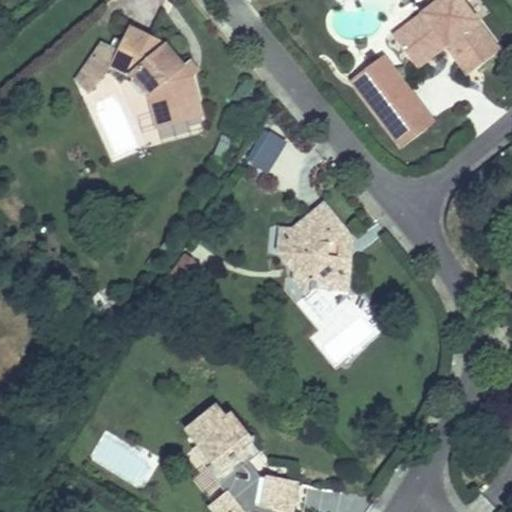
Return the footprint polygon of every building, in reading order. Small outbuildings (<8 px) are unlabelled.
[(432,0),(391,30),(408,54),(435,34),(441,42),(452,34),(470,60),(494,43),(462,0),(432,0)] [(147,90),(151,107),(201,96),(192,64),(182,52),(166,33),(132,17),(118,41),(99,32),(84,60),(98,68),(102,70),(111,58),(126,66),(147,90)] [(435,34),(408,54),(413,62),(441,42),(435,34)] [(452,34),(441,42),(459,68),(470,60),(452,34)] [(182,52),(192,64),(200,57),(190,46),(182,52)] [(378,47),(345,71),(396,139),(428,115),(378,47)] [(88,84),(98,68),(84,60),(74,75),(88,84)] [(201,96),(151,107),(154,118),(204,107),(201,96)] [(247,165),(272,176),(287,142),(262,131),(247,165)] [(295,263),(310,279),(340,283),(343,258),(332,257),(332,244),(326,235),(339,226),(316,198),(289,224),(269,221),(266,245),(280,261),(295,263)] [(332,257),(343,258),(346,235),(339,226),(326,235),(332,244),(332,257)] [(295,284),(310,279),(295,263),(280,261),(279,270),(295,284)] [(197,401),(279,496),(296,500),(305,468),(261,459),(253,451),(258,438),(251,431),(250,421),(246,421),(224,397),(218,401),(211,392),(197,401)] [(268,493),(279,496),(197,401),(187,408),(200,428),(196,432),(204,440),(199,445),(206,453),(200,459),(221,482),(207,495),(218,511),(230,511),(242,504),(251,506),(254,491),(268,493)] [(265,509),(268,493),(254,491),(251,506),(265,509)]
